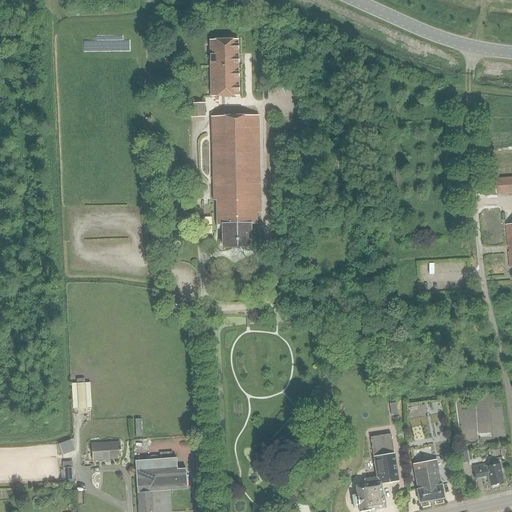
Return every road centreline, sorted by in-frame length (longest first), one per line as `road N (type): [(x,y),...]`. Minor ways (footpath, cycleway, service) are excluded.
road 1 (unclassified): [(352,0),(451,42),(511,53)]
road 2 (track): [(475,202),(471,47)]
